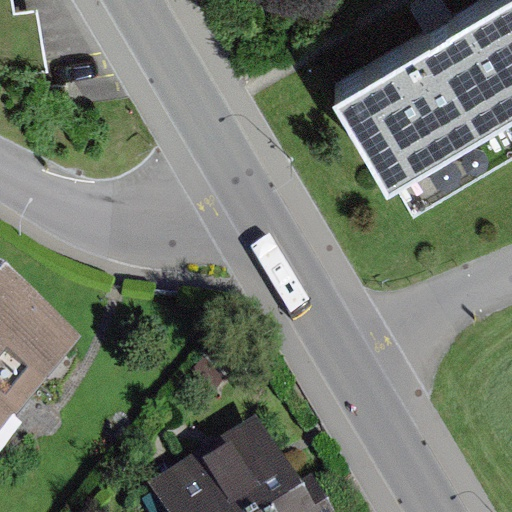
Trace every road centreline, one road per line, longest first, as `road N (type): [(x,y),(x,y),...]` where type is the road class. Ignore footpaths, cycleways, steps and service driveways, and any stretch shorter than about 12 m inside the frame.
road 1 (residential): [(250,211),(219,228),(101,221),(0,186)]
road 2 (residential): [(250,211),(129,0)]
road 3 (residential): [(511,286),(345,364)]
road 4 (residential): [(345,364),(250,211)]
road 5 (residential): [(431,511),(345,364)]
